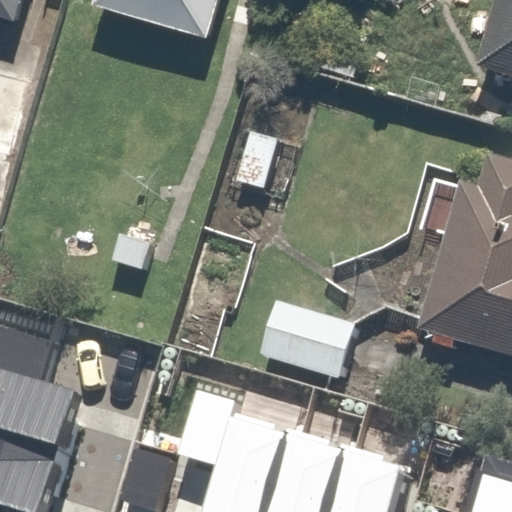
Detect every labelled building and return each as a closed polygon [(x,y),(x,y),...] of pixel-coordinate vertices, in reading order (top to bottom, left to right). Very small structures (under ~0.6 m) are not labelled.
[(0,0),(0,25),(32,34),(41,0),(0,0)] [(226,51),(241,0),(111,0),(107,16),(226,51)] [(511,0),(504,0),(484,65),(511,73),(511,0)] [(123,65),(61,47),(32,147),(93,165),(123,65)] [(44,76),(0,65),(0,161),(22,167),(44,76)] [(511,163),(501,161),(491,197),(472,192),(432,337),(511,359),(511,163)] [(286,302),(268,363),(352,389),(370,328),(286,302)] [(63,342),(0,325),(0,473),(26,480),(63,342)] [(375,478),(368,502),(328,490),(322,511),(490,511),(491,510),(375,478)]
